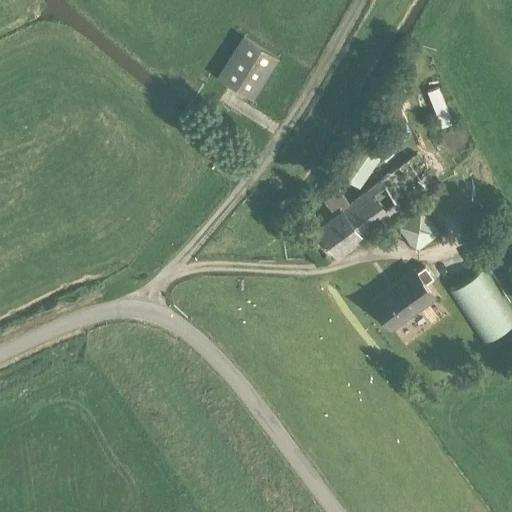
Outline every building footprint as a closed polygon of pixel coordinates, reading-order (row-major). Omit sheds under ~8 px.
[(252,97),(278,56),(244,35),(218,76),(252,97)] [(443,123),(454,119),(440,84),(429,88),(443,123)] [(358,186),(384,151),(365,137),(339,172),(358,186)] [(334,213),(316,226),(337,255),(439,182),(417,152),(349,202),(339,187),(323,199),(334,213)] [(424,205),(398,223),(415,247),(441,230),(424,205)] [(391,327),(434,295),(425,282),(433,276),(425,265),(416,271),(414,268),(371,300),(391,327)] [(451,289),(485,341),(511,323),(511,305),(486,266),(451,289)]
